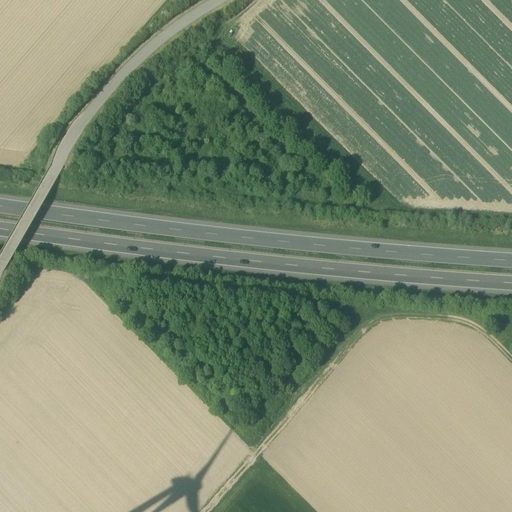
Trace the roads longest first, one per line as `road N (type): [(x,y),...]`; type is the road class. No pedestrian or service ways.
road 1 (motorway): [(511,259),(239,236),(0,202)]
road 2 (motorway): [(0,225),(260,260),(511,281)]
road 3 (unclassified): [(219,0),(166,34),(102,94),(0,266)]
road 4 (track): [(204,511),(371,325)]
road 5 (track): [(511,363),(458,319),(397,315),(371,325)]
